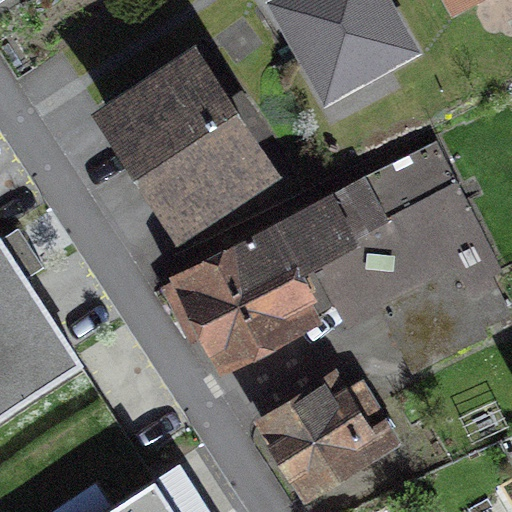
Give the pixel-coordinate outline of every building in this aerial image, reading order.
[(396,0),(271,0),(324,97),(421,45),(396,0)] [(445,0),(452,12),(474,0),(445,0)] [(195,30),(91,99),(178,229),(282,161),(195,30)] [(333,181),(168,265),(220,367),(323,315),(319,308),(334,300),(348,327),(382,310),(414,372),(488,335),(484,327),(511,312),(511,305),(496,274),(508,268),(441,134),(367,172),(365,168),(335,184),(333,181)] [(0,235),(0,425),(88,369),(0,235)] [(254,412),(306,497),(402,437),(363,375),(350,383),(337,361),(254,412)] [(174,511),(155,481),(106,511),(174,511)]
